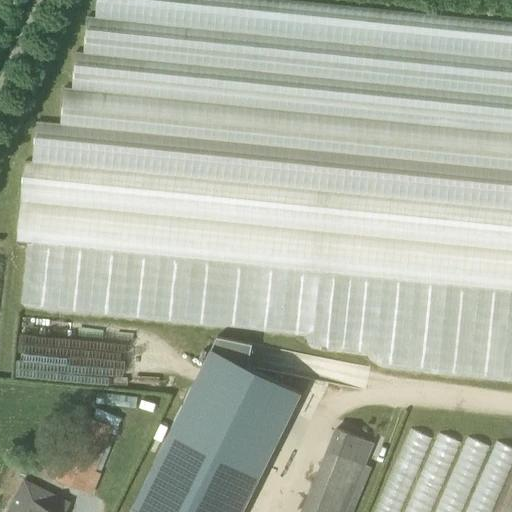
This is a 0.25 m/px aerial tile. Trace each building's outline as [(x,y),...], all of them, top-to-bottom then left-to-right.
[(242,511),(302,392),(244,363),(254,343),(219,335),(213,347),(133,509),(139,511),(242,511)] [(14,377),(123,382),(123,369),(116,368),(117,341),(16,336),(14,377)] [(87,492),(114,427),(83,414),(70,445),(62,442),(56,458),(63,461),(56,479),(87,492)] [(404,425),(373,511),(485,511),(509,445),(493,440),(492,444),(465,435),(463,440),(436,431),(434,436),(404,425)] [(329,449),(314,486),(350,499),(373,443),(339,430),(330,450),(329,449)] [(67,511),(71,504),(25,481),(9,511),(67,511)]
